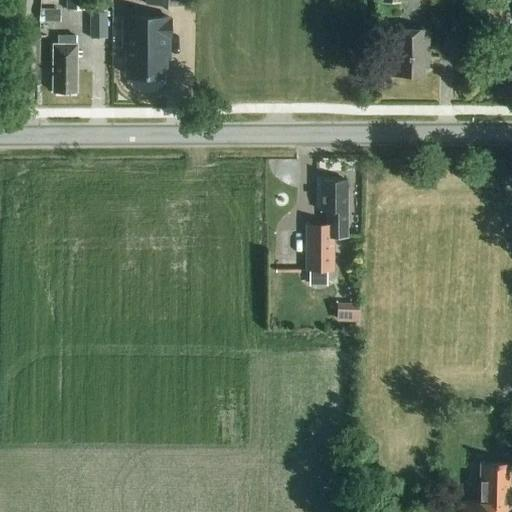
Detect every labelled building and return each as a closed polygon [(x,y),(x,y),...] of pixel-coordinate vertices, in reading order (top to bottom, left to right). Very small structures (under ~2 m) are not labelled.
[(66,0),(66,10),(86,10),(85,0),(66,0)] [(40,22),(60,22),(60,8),(40,8),(40,22)] [(89,38),(107,38),(107,10),(90,10),(89,38)] [(171,16),(162,16),(121,15),(120,51),(125,51),(124,79),(168,79),(168,60),(170,60),(171,39),(172,39),(172,18),(171,18),(171,16)] [(393,30),(392,76),(423,76),(423,68),(428,68),(428,31),(393,30)] [(59,44),(53,44),(52,92),(76,92),(77,35),(59,35),(59,44)] [(347,181),(321,181),(321,211),(327,211),(327,224),(304,224),(304,271),(308,271),(308,286),(327,286),(327,271),(334,271),(334,237),(347,237),(347,181)] [(0,319),(36,319),(36,259),(1,259),(0,319)] [(337,304),(337,321),(358,321),(358,315),(358,304),(337,304)] [(462,511),(511,511),(511,493),(510,493),(511,464),(480,463),(479,501),(463,501),(462,511)]
